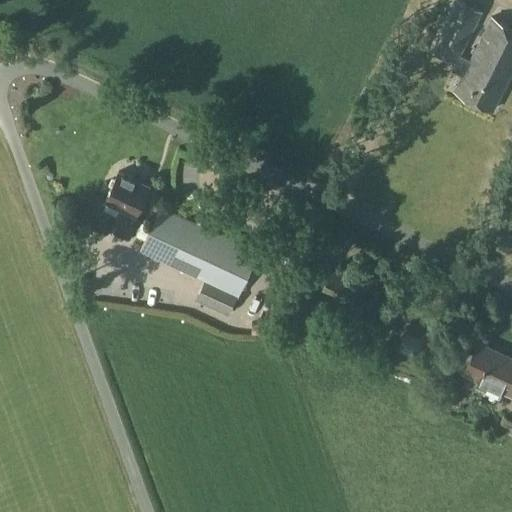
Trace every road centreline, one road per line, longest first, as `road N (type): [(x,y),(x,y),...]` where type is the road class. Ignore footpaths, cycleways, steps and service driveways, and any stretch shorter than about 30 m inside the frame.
road 1 (unclassified): [(511,289),(53,70),(19,66),(0,75)]
road 2 (unclassified): [(143,511),(0,108)]
